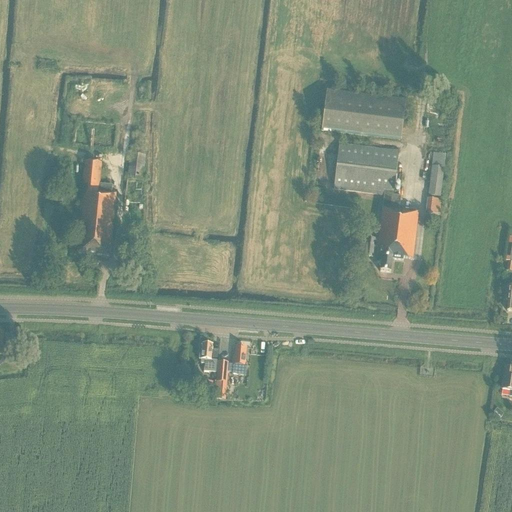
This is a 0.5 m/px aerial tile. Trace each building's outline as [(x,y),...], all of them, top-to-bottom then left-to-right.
[(103,107),(117,108),(119,90),(105,89),(103,107)] [(406,101),(326,91),(322,131),(401,140),(406,101)] [(433,132),(450,133),(450,119),(433,119),(433,132)] [(436,143),(450,144),(451,134),(437,134),(436,143)] [(381,263),(380,272),(390,273),(392,261),(403,262),(404,259),(413,260),(418,212),(399,210),(401,197),(393,196),(399,152),(340,145),(334,191),(384,197),(376,263),(381,263)] [(433,153),(431,167),(428,196),(440,198),(443,168),(445,154),(433,153)] [(142,182),(145,157),(130,155),(127,180),(142,182)] [(80,230),(77,254),(110,257),(116,194),(112,194),(112,187),(100,185),(102,164),(85,162),(78,230),(80,230)] [(139,204),(142,183),(127,182),(125,203),(139,204)] [(442,201),(427,199),(425,213),(440,215),(442,201)] [(74,221),(66,221),(65,229),(73,230),(74,221)] [(375,239),(366,238),(364,257),(373,258),(375,239)] [(227,352),(226,341),(217,341),(218,352),(227,352)] [(212,346),(202,345),(201,360),(202,360),(201,364),(204,364),(204,372),(216,373),(217,361),(211,360),(212,346)] [(246,348),(236,348),(235,358),(233,358),(232,365),(228,364),(218,363),(216,383),(215,383),(214,397),(225,398),(227,377),(227,371),(233,371),(232,375),(246,376),(247,365),(244,365),(246,348)] [(511,367),(505,367),(501,390),(509,391),(508,397),(511,397),(511,367)] [(204,381),(203,393),(213,394),(214,382),(204,381)]
